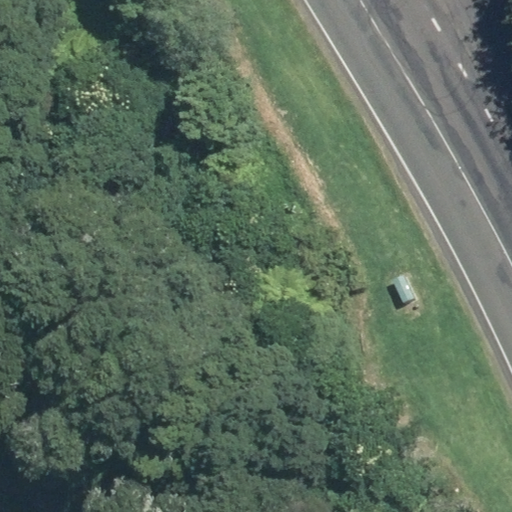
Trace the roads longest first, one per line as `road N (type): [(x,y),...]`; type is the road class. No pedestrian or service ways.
road 1 (secondary): [(478,211),(354,0)]
road 2 (residential): [(443,0),(478,211)]
